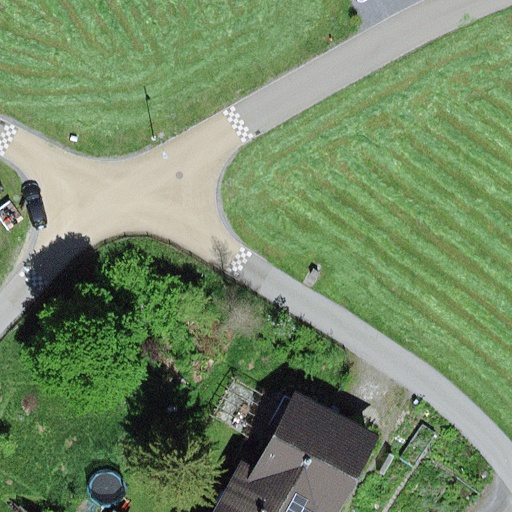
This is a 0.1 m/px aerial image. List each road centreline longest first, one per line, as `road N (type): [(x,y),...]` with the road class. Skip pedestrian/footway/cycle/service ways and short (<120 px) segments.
road 1 (unclassified): [(123,198),(307,301),(454,404),(511,462)]
road 2 (unclassified): [(484,0),(123,198)]
road 3 (unclassified): [(123,198),(67,242),(0,315)]
road 4 (unclassified): [(0,137),(123,198)]
